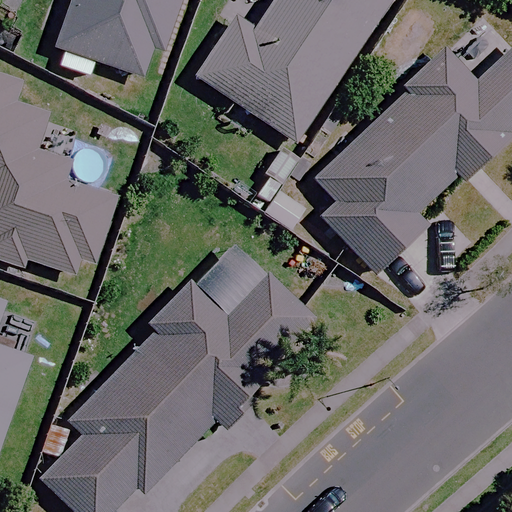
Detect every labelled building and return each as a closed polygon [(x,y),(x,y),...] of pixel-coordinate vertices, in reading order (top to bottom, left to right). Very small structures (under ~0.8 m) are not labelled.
[(68,0),(50,54),(57,56),(51,73),(90,86),(96,69),(144,86),(173,0),(68,0)] [(272,0),(247,38),(229,25),(190,84),(289,149),(387,0),(272,0)] [(461,187),(511,132),(511,56),(507,52),(471,92),(434,58),(316,187),(331,202),(311,224),(374,281),(421,230),(411,221),(451,178),(461,187)] [(0,271),(21,279),(24,269),(63,283),(70,263),(86,269),(109,205),(55,185),(74,134),(3,108),(11,86),(0,82),(0,271)] [(307,327),(260,281),(218,325),(182,290),(138,335),(147,344),(67,428),(78,439),(33,485),(61,511),(111,511),(131,492),(138,499),(207,427),(220,440),(272,385),(261,374),(307,327)] [(0,424),(22,358),(0,350),(0,424)]
